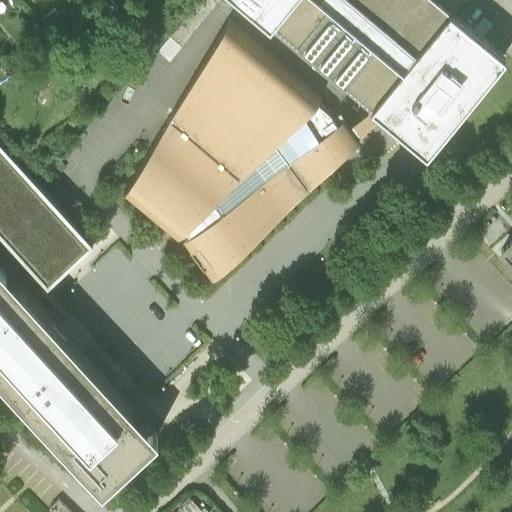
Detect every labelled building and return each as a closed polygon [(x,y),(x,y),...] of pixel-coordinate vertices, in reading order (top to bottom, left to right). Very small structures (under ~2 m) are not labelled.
[(220,0),(219,0),(199,0),(158,52),(170,62),(220,0)] [(235,0),(242,5),(269,24),(339,82),(360,99),(372,109),(379,115),(427,153),(443,133),(507,54),(484,35),(479,32),(453,11),(450,8),(442,2),(439,0),(235,0)] [(269,24),(242,5),(226,20),(170,116),(148,152),(123,193),(176,236),(182,241),(211,278),(285,206),(335,158),(360,134),(373,121),(379,115),(372,109),(360,99),(339,82),(269,24)] [(68,24),(55,9),(44,20),(64,41),(78,28),(74,24),(70,22),(68,24)] [(47,287),(92,244),(0,145),(0,237),(35,275),(47,287)] [(511,238),(497,252),(511,267),(511,238)] [(19,290),(3,273),(0,270),(0,382),(101,490),(157,437),(146,426),(59,332),(19,290)] [(201,511),(190,500),(180,511),(206,511),(204,509),(201,511)]
